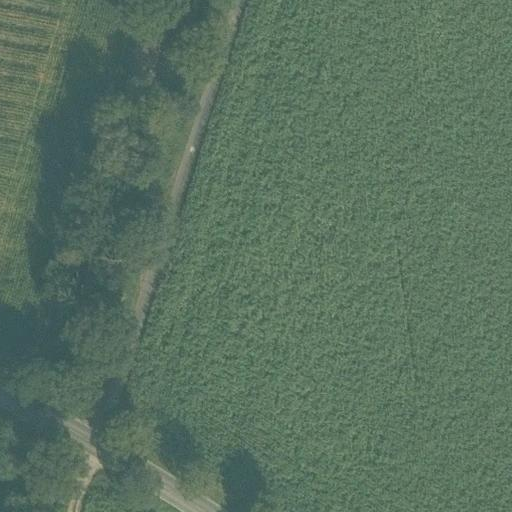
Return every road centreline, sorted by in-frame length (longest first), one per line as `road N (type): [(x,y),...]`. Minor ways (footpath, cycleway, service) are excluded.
road 1 (residential): [(95,447),(241,0)]
road 2 (tertiary): [(200,511),(95,447)]
